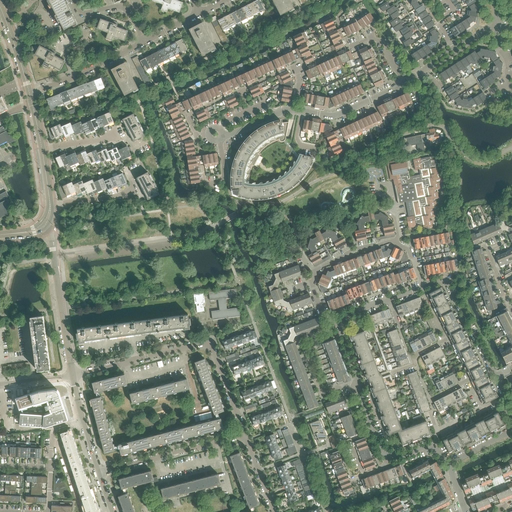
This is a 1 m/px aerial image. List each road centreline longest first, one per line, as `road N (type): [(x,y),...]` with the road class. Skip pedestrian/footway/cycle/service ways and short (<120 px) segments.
road 1 (residential): [(247,432),(210,342),(73,376)]
road 2 (residential): [(413,74),(335,116),(286,109),(224,136)]
road 3 (residential): [(424,286),(409,250),(395,242),(355,250),(312,281),(321,314),(339,325)]
road 4 (residential): [(73,376),(45,225)]
road 5 (residential): [(99,472),(247,432)]
road 6 (residential): [(388,455),(372,430),(339,325)]
road 7 (residential): [(496,375),(446,283),(424,286)]
road 8 (residential): [(29,92),(144,42)]
